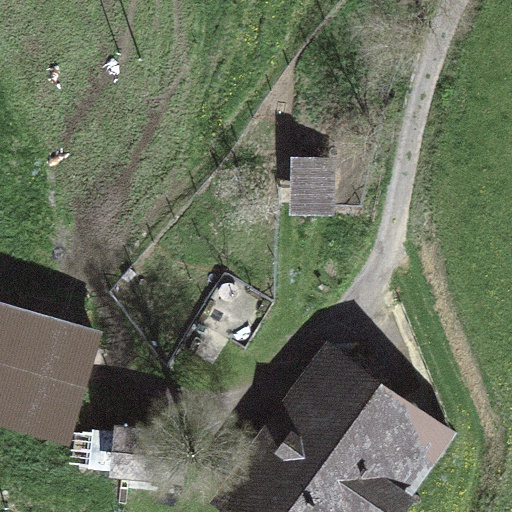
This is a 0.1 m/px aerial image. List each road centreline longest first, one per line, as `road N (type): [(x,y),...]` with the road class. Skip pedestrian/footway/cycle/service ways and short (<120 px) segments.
road 1 (track): [(453,0),(437,34),(375,292),(345,345),(306,378)]
road 2 (track): [(0,300),(131,339),(205,397),(306,378)]
